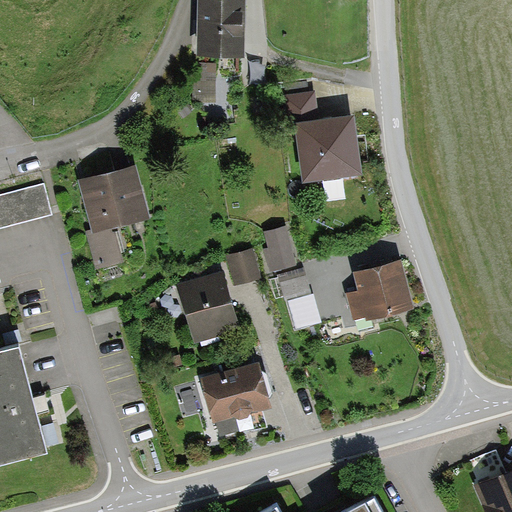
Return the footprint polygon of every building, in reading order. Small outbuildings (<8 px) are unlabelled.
[(204,0),(204,58),(241,58),(241,0),(204,0)] [(328,180),(371,170),(360,127),(339,133),(331,102),(294,112),(302,143),(318,139),(328,180)] [(134,172),(81,186),(102,266),(119,261),(111,230),(146,221),(134,172)] [(260,233),(269,269),(287,264),(278,229),(260,233)] [(228,259),(235,284),(255,279),(248,253),(228,259)] [(294,326),(323,321),(314,268),(285,273),(294,326)] [(364,320),(407,309),(396,268),(353,279),(364,320)] [(181,288),(195,339),(233,329),(219,277),(181,288)] [(0,461),(45,449),(17,345),(0,349),(0,461)] [(256,366),(206,379),(216,419),(266,406),(256,366)] [(489,511),(511,511),(511,463),(476,479),(489,511)] [(294,511),(286,497),(256,511),(395,511),(382,487),(334,511),(294,511)]
